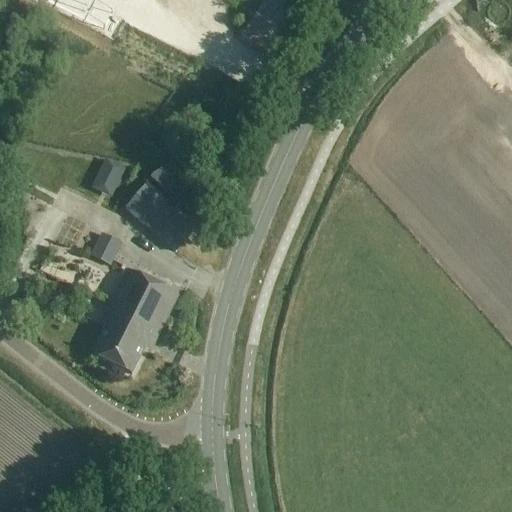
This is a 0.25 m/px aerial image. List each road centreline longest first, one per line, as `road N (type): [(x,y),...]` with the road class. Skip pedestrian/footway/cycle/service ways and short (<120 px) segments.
road 1 (primary): [(213,435),(217,362),(237,268),(273,181),(316,98),(398,0)]
road 2 (unclassified): [(213,435),(161,434),(125,421),(0,330)]
